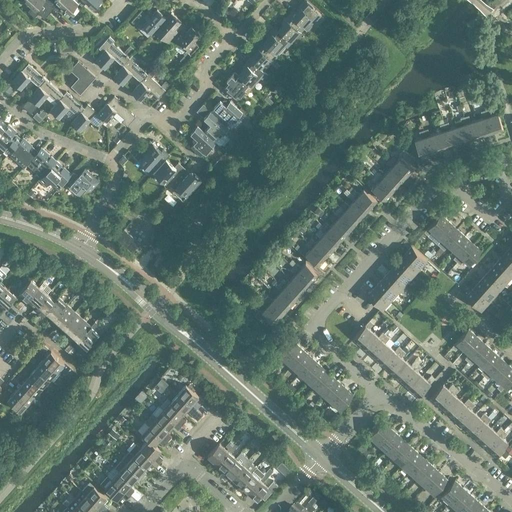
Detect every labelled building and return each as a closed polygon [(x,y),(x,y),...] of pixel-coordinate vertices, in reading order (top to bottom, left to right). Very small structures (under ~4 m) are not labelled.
[(54,7),(46,0),(25,0),(28,2),(29,1),(33,5),(28,11),(35,17),(39,12),(45,18),(54,7)] [(46,0),(54,7),(58,3),(70,13),(79,2),(76,0),(46,0)] [(294,8),(290,13),(308,29),(321,15),(312,7),(313,6),(307,1),(298,11),(294,8)] [(146,11),(142,8),(130,21),(139,29),(143,25),(152,33),(157,27),(167,17),(157,8),(154,12),(149,8),(146,11)] [(171,11),(167,17),(157,27),(161,31),(159,33),(169,42),(174,37),(185,25),(180,22),(181,21),(171,11)] [(308,29),(290,13),(285,18),(287,20),(278,30),(292,41),(305,27),(308,30),(308,29)] [(186,24),(185,25),(174,37),(177,40),(174,43),(174,46),(181,52),(183,51),(186,49),(191,53),(199,44),(194,40),(200,33),(191,25),(189,27),(186,24)] [(292,41),(278,30),(275,26),(270,31),(272,33),(263,43),(277,55),(285,45),(287,47),(292,42),(292,41)] [(105,49),(96,59),(105,67),(114,57),(123,65),(130,57),(113,42),(115,40),(110,35),(101,45),(105,49)] [(277,55),(263,43),(261,41),(257,46),(259,48),(250,58),(264,70),(278,55),(277,55)] [(132,55),(130,57),(123,65),(114,75),(123,83),(132,73),(141,81),(147,73),(133,60),(135,58),(132,55)] [(264,70),(250,58),(245,63),(247,65),(239,74),(252,86),(261,77),(263,79),(267,73),(264,70)] [(78,60),(70,69),(75,74),(83,64),(78,60)] [(31,77),(40,86),(46,78),(44,76),(43,74),(42,74),(29,62),(23,69),(22,69),(12,79),(21,88),(31,77)] [(75,74),(79,77),(83,72),(87,68),(83,64),(75,74)] [(87,68),(83,72),(92,81),(96,76),(87,68)] [(150,71),(147,73),(141,81),(132,91),(141,99),(150,89),(159,97),(166,89),(151,76),(153,74),(150,71)] [(83,72),(79,77),(88,85),(92,81),(83,72)] [(252,86),(239,74),(231,82),(229,81),(223,88),(237,100),(245,90),(247,92),(252,86)] [(79,77),(75,81),(84,89),(88,85),(79,77)] [(46,78),(40,86),(30,96),(32,97),(29,101),(33,104),(36,101),(39,104),(48,94),(57,102),(58,102),(64,94),(62,92),(61,90),(60,90),(46,78)] [(75,81),(71,86),(80,94),(84,89),(75,81)] [(9,94),(13,90),(12,88),(13,88),(8,83),(3,88),(9,94)] [(58,102),(57,102),(51,109),(60,117),(69,106),(78,114),(78,115),(85,107),(82,105),(83,104),(82,104),(81,103),(67,91),(64,94),(58,102)] [(108,102),(98,112),(106,119),(107,120),(116,110),(125,118),(123,120),(128,125),(136,115),(131,111),(132,110),(115,95),(108,102)] [(216,104),(211,110),(227,124),(230,121),(232,123),(238,116),(239,117),(241,116),(240,115),(243,112),(230,100),(229,102),(224,98),(219,104),(222,106),(220,109),(216,104)] [(78,115),(78,114),(72,121),(81,129),(90,119),(99,127),(106,119),(98,112),(88,103),(85,107),(78,115)] [(35,116),(40,120),(48,111),(43,107),(35,116)] [(489,108),(485,110),(493,133),(503,130),(498,112),(491,114),(489,108)] [(227,124),(211,110),(206,115),(209,118),(205,123),(208,126),(204,130),(216,141),(220,145),(228,136),(224,133),(225,131),(226,132),(227,131),(226,130),(229,126),(227,124)] [(483,117),(477,119),(482,137),(493,133),(485,110),(481,111),(483,117)] [(462,124),(456,126),(462,143),(472,140),(464,116),(463,112),(459,113),(461,118),(460,118),(462,124)] [(469,115),(464,116),(472,140),(482,137),(477,119),(471,121),(469,115)] [(448,122),(444,123),(451,147),(462,143),(456,126),(450,127),(448,122)] [(441,130),(435,132),(441,150),(451,147),(444,123),(439,125),(441,130)] [(5,128),(0,133),(0,151),(1,152),(4,149),(9,153),(21,139),(16,134),(15,135),(13,134),(16,131),(8,124),(5,127),(5,128)] [(216,141),(204,130),(197,125),(193,130),(196,133),(192,138),(195,140),(190,145),(200,154),(203,151),(206,153),(211,146),(212,147),(214,145),(213,145),(216,141)] [(428,128),(423,130),(431,153),(441,150),(435,132),(430,134),(428,128)] [(420,157),(431,153),(423,130),(419,131),(421,137),(414,139),(420,157)] [(23,137),(21,139),(9,153),(24,166),(27,163),(38,151),(38,150),(23,137)] [(151,166),(154,170),(169,153),(164,148),(162,151),(150,140),(144,147),(146,148),(143,151),(141,149),(135,156),(149,169),(151,166)] [(41,147),(38,150),(38,151),(27,163),(42,176),(56,160),(41,147)] [(397,161),(392,156),(390,154),(387,157),(389,159),(389,160),(408,176),(415,168),(411,164),(415,158),(404,148),(399,154),(401,156),(397,161)] [(169,153),(154,170),(155,170),(153,173),(168,185),(184,167),(178,162),(174,167),(172,165),(172,164),(166,158),(170,154),(169,153)] [(42,176),(39,179),(47,185),(51,181),(59,188),(65,181),(64,181),(71,174),(71,173),(56,160),(42,176)] [(408,176),(389,160),(386,163),(391,167),(387,172),(400,184),(408,176)] [(184,167),(168,185),(168,186),(170,184),(175,189),(173,190),(183,199),(201,179),(193,172),(192,174),(184,167)] [(73,171),(71,173),(71,174),(64,181),(65,181),(80,195),(86,187),(90,191),(99,181),(85,168),(78,175),(73,171)] [(393,192),(370,171),(367,174),(372,179),(373,180),(369,184),(373,187),(372,188),(386,201),(393,192)] [(400,184),(387,172),(382,176),(378,172),(375,175),(370,171),(393,192),(400,184)] [(370,209),(348,190),(346,188),(343,185),(339,190),(342,193),(345,190),(350,195),(348,196),(353,200),(349,205),(362,217),(370,209)] [(359,194),(354,190),(351,186),(348,190),(370,209),(377,201),(364,189),(359,194)] [(345,210),(340,206),(336,202),(333,205),(355,225),(362,217),(349,205),(345,210)] [(139,204),(134,209),(139,214),(144,208),(139,204)] [(355,225),(333,205),(330,209),(334,212),(329,217),(348,233),(355,225)] [(440,214),(424,232),(420,236),(423,239),(427,235),(428,236),(432,231),(437,235),(449,222),(440,214)] [(348,233),(329,217),(334,221),(330,226),(325,222),(323,225),(341,241),(348,233)] [(449,222),(437,235),(442,240),(438,244),(441,247),(457,229),(449,222)] [(341,241),(323,225),(319,228),(324,233),(320,237),(333,249),(341,241)] [(124,229),(116,238),(132,252),(140,243),(124,229)] [(457,229),(441,247),(444,250),(448,246),(453,250),(465,236),(457,229)] [(333,249),(320,237),(316,242),(311,238),(310,239),(306,235),(304,238),(308,241),(326,258),(333,249)] [(465,236),(453,250),(458,254),(454,259),(457,262),(473,243),(465,236)] [(326,258),(308,241),(305,244),(310,249),(305,254),(319,266),(326,258)] [(473,243),(457,262),(460,265),(464,260),(469,264),(470,264),(472,266),(476,263),(473,261),(482,251),(473,243)] [(426,259),(411,246),(404,254),(419,267),(426,259)] [(511,249),(510,247),(503,256),(511,263),(511,249)] [(16,261),(20,257),(13,251),(9,255),(16,261)] [(165,257),(161,254),(154,264),(158,266),(165,257)] [(419,267),(404,254),(397,262),(412,275),(419,267)] [(511,274),(511,263),(503,256),(495,264),(510,277),(511,274)] [(301,267),(297,263),(292,258),(289,262),(312,283),(319,274),(306,262),(301,267)] [(312,283),(289,262),(286,265),(291,269),(289,272),(293,276),(291,279),(305,291),(312,283)] [(412,275),(397,262),(389,270),(404,283),(412,275)] [(50,274),(55,269),(44,264),(41,267),(50,274)] [(510,277),(495,264),(488,272),(503,285),(510,277)] [(404,283),(389,270),(382,278),(397,292),(404,283)] [(503,285),(488,272),(481,280),(496,293),(503,285)] [(305,291),(291,279),(287,283),(282,279),(280,277),(276,279),(279,282),(297,299),(305,291)] [(397,292),(382,278),(375,286),(390,300),(397,292)] [(19,292),(27,300),(39,287),(31,279),(19,292)] [(496,293),(481,280),(474,288),(489,301),(496,293)] [(297,299),(279,282),(276,286),(281,290),(277,295),(290,307),(297,299)] [(390,300),(375,286),(368,295),(383,308),(390,300)] [(39,287),(27,300),(35,307),(47,294),(39,287)] [(8,288),(0,296),(0,304),(4,309),(16,296),(8,288)] [(489,301),(474,288),(466,296),(481,309),(489,301)] [(268,295),(265,298),(258,292),(258,293),(283,315),(290,307),(277,295),(272,299),(268,295)] [(283,315),(258,293),(255,296),(260,300),(250,310),(266,325),(271,319),(275,323),(283,315)] [(47,294),(35,307),(43,314),(47,310),(59,297),(58,297),(55,301),(47,294)] [(59,297),(47,310),(55,317),(67,304),(59,297)] [(67,304),(55,317),(63,325),(75,311),(67,304)] [(75,311),(63,325),(71,332),(83,318),(75,311)] [(39,325),(43,321),(43,319),(39,315),(36,315),(33,320),(39,325)] [(83,318),(71,332),(79,339),(91,326),(83,318)] [(371,318),(353,338),(362,346),(374,332),(369,328),(375,321),(371,318)] [(91,326),(79,339),(87,346),(103,329),(94,322),(91,326)] [(374,332),(362,346),(370,353),(386,335),(385,334),(389,329),(386,327),(382,331),(383,332),(379,336),(374,332)] [(468,329),(452,347),(451,346),(445,353),(450,357),(455,352),(454,351),(455,350),(456,350),(460,345),(464,350),(476,336),(468,329)] [(386,335),(370,353),(378,360),(390,346),(385,342),(389,338),(386,335)] [(275,351),(283,358),(297,344),(288,336),(275,351)] [(476,336),(464,350),(469,354),(465,358),(461,362),(464,365),(468,361),(484,343),(476,336)] [(484,343),(468,361),(472,364),(476,360),(480,364),(492,350),(484,343)] [(305,351),(297,344),(283,358),(291,366),(305,351)] [(390,346),(378,360),(386,367),(402,349),(399,346),(395,351),(390,346)] [(402,349),(386,367),(394,374),(406,361),(401,357),(405,352),(402,349)] [(51,350),(45,357),(44,358),(57,370),(65,362),(51,350)] [(492,350),(480,364),(485,368),(481,373),(484,376),(501,358),(492,350)] [(313,358),(305,351),(291,366),(299,373),(313,358)] [(57,370),(44,358),(37,367),(50,379),(57,370)] [(321,365),(313,358),(299,373),(307,380),(321,365)] [(501,358),(484,376),(488,379),(492,374),(496,378),(509,365),(501,358)] [(406,361),(394,374),(402,382),(418,363),(415,360),(411,365),(406,361)] [(418,363),(402,382),(410,389),(422,375),(418,371),(422,366),(418,363)] [(321,365),(307,380),(316,387),(329,373),(321,365)] [(511,367),(509,365),(496,378),(501,383),(497,387),(495,389),(499,393),(501,391),(511,377),(511,367)] [(50,379),(37,367),(29,375),(43,387),(50,379)] [(422,375),(410,389),(418,396),(435,378),(434,378),(440,372),(436,369),(431,375),(427,379),(422,375)] [(329,373),(316,387),(324,395),(337,380),(329,373)] [(43,387),(29,375),(22,383),(36,395),(43,387)] [(162,391),(170,383),(163,376),(155,384),(162,391)] [(337,380),(324,395),(332,402),(345,387),(337,380)] [(36,395),(22,383),(15,391),(28,403),(36,395)] [(186,384),(178,393),(196,409),(200,404),(195,400),(199,396),(186,384)] [(443,384),(431,397),(439,405),(455,387),(452,384),(448,388),(443,384)] [(353,395),(345,387),(332,402),(340,409),(353,395)] [(455,387),(439,405),(447,412),(459,398),(455,394),(459,390),(455,387)] [(28,403),(15,391),(8,399),(21,411),(28,403)] [(178,393),(171,401),(184,412),(187,409),(188,410),(187,412),(197,421),(203,414),(196,409),(178,393)] [(459,398),(447,412),(455,419),(472,401),(475,397),(472,394),(464,403),(459,398)] [(181,416),(184,412),(168,398),(160,406),(182,425),(186,421),(181,416)] [(472,401),(455,419),(463,427),(476,413),(471,409),(475,404),(472,401)] [(159,405),(152,413),(169,428),(172,425),(178,430),(182,425),(160,406),(159,405)] [(169,428),(152,413),(145,421),(149,425),(167,441),(171,436),(166,432),(169,428)] [(476,413),(463,427),(471,434),(488,416),(484,413),(480,417),(476,413)] [(488,416),(471,434),(479,441),(492,427),(487,423),(491,419),(488,416)] [(382,420),(369,435),(377,443),(391,428),(382,420)] [(149,425),(142,433),(161,450),(155,444),(158,441),(163,446),(167,441),(149,425)] [(492,427),(479,441),(487,448),(504,430),(506,428),(502,425),(496,432),(492,427)] [(391,428),(377,443),(385,450),(387,448),(399,435),(391,428)] [(504,430),(487,448),(496,456),(508,442),(503,438),(507,433),(504,430)] [(161,450),(142,433),(148,439),(141,447),(159,463),(163,458),(158,454),(161,450)] [(399,435),(387,448),(385,450),(393,457),(401,448),(407,442),(399,435)] [(219,442),(214,448),(208,455),(216,463),(233,443),(230,441),(224,447),(219,442)] [(233,443),(216,463),(224,470),(236,457),(231,453),(237,446),(239,443),(237,441),(234,444),(233,443)] [(136,442),(131,448),(129,451),(147,466),(150,463),(155,468),(159,463),(141,447),(136,442)] [(407,442),(401,448),(393,457),(402,464),(415,450),(407,442)] [(415,450),(402,464),(410,472),(423,457),(415,450)] [(147,466),(129,451),(122,459),(145,479),(149,475),(143,470),(147,466)] [(224,470),(232,477),(249,458),(252,455),(249,452),(246,455),(241,462),(236,457),(224,470)] [(423,457),(410,472),(418,479),(431,464),(423,457)] [(240,484),(256,467),(251,463),(253,461),(249,458),(232,477),(240,484)] [(145,479),(122,459),(114,467),(119,471),(132,482),(135,479),(140,484),(145,479)] [(287,474),(291,469),(282,460),(278,465),(287,474)] [(431,464),(418,479),(426,486),(439,471),(431,464)] [(256,467),(240,484),(248,492),(270,468),(266,465),(262,469),(261,471),(256,467)] [(270,468),(248,492),(257,499),(260,495),(265,499),(278,485),(273,480),(268,486),(263,482),(269,475),(273,470),(270,468)] [(119,471),(112,479),(130,495),(134,491),(129,486),(132,482),(119,471)] [(439,471),(426,486),(434,494),(437,491),(447,479),(439,471)] [(130,495),(112,479),(108,475),(100,483),(117,499),(121,495),(126,500),(130,495)] [(454,480),(452,483),(447,479),(437,491),(450,502),(463,487),(454,480)] [(107,497),(94,486),(89,481),(82,490),(106,511),(109,508),(102,502),(107,497)] [(463,487),(450,502),(458,509),(471,494),(463,487)] [(105,511),(106,511),(82,490),(74,498),(90,511),(93,511),(96,509),(99,511),(105,511)] [(471,494),(458,509),(460,511),(469,511),(479,502),(471,494)] [(90,511),(74,498),(67,506),(73,511),(90,511)] [(479,502),(469,511),(484,511),(487,509),(479,502)]
